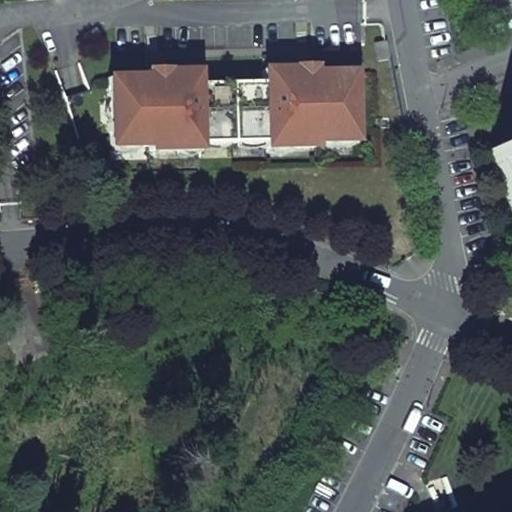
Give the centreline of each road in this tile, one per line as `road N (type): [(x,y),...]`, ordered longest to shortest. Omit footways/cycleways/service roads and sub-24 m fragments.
road 1 (residential): [(448,314),(268,245),(121,232),(0,243)]
road 2 (unknown): [(0,25),(38,11),(339,0)]
road 3 (residential): [(403,0),(423,95),(448,314)]
road 4 (residential): [(347,511),(448,314)]
